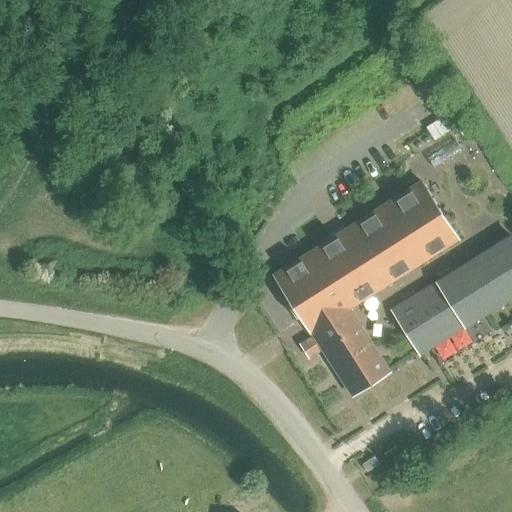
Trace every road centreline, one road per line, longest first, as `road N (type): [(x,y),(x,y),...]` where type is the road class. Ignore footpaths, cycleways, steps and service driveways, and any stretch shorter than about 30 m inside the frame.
road 1 (unclassified): [(357,511),(253,381),(212,354),(92,320),(0,308)]
road 2 (unknown): [(212,354),(262,255),(307,193),(383,129)]
road 3 (unknown): [(147,0),(58,101),(0,209)]
road 4 (unknown): [(511,348),(311,449)]
